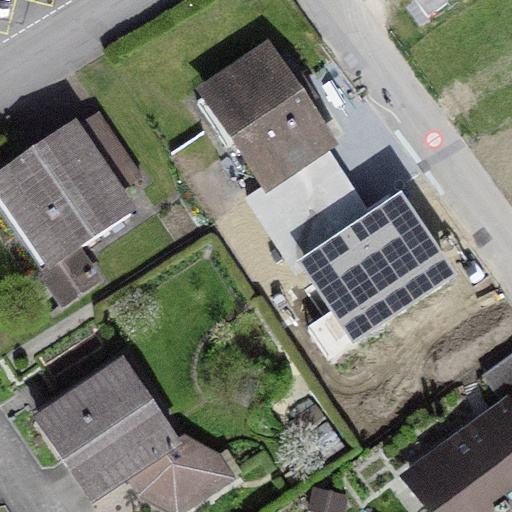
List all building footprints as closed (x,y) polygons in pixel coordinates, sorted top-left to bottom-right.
[(447,6),(442,0),(414,0),(429,19),(447,6)] [(267,60),(194,108),(260,208),(333,160),(267,60)] [(97,123),(0,189),(0,224),(43,288),(134,226),(121,208),(144,192),(97,123)] [(390,234),(356,188),(274,247),(308,293),(390,234)] [(496,412),(403,480),(426,511),(511,511),(511,361),(478,387),(496,412)] [(119,374),(23,436),(72,511),(106,511),(178,466),(119,374)]
